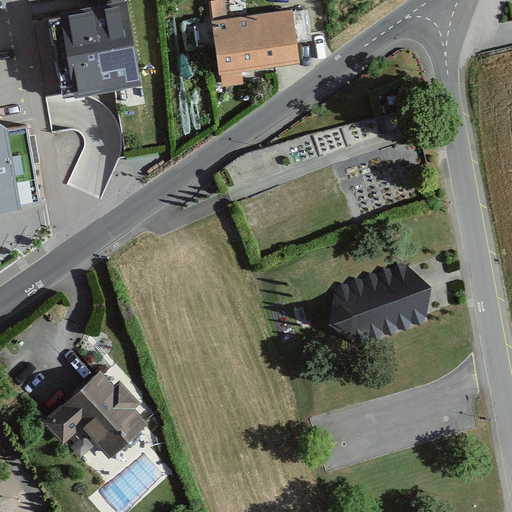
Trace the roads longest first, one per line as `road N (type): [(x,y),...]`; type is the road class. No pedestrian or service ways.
road 1 (residential): [(432,0),(0,304)]
road 2 (residential): [(511,426),(436,0)]
